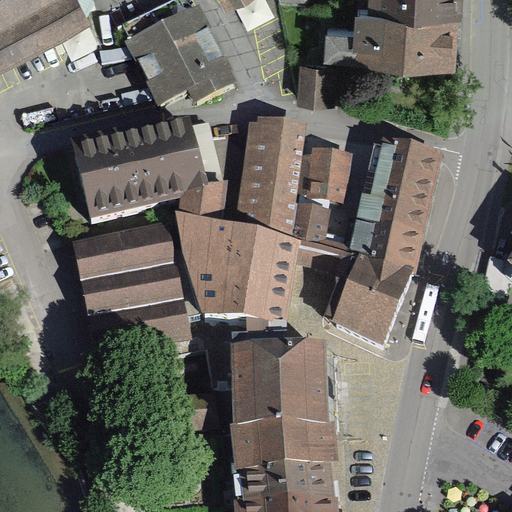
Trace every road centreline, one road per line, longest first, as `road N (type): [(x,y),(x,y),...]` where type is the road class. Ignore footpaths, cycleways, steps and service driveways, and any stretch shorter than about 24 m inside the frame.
road 1 (residential): [(112,511),(78,393),(0,199)]
road 2 (tertiary): [(479,155),(412,437)]
road 3 (residential): [(261,110),(135,122),(0,154)]
road 4 (residential): [(479,155),(261,110)]
road 5 (residential): [(261,110),(237,48),(203,0)]
